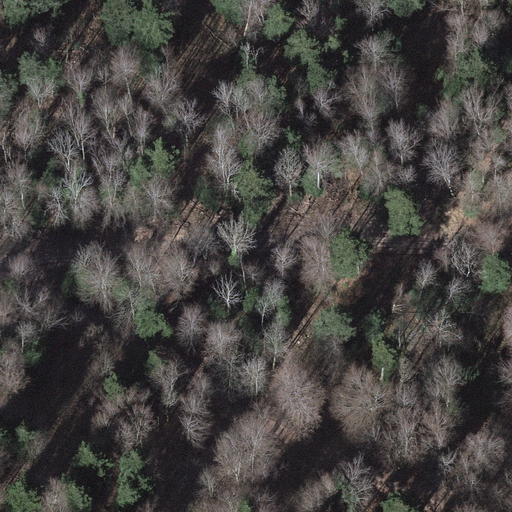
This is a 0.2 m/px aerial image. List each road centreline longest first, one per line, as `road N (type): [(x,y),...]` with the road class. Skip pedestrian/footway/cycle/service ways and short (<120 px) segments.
road 1 (track): [(511,243),(405,236),(0,265)]
road 2 (track): [(436,511),(228,404),(18,263)]
